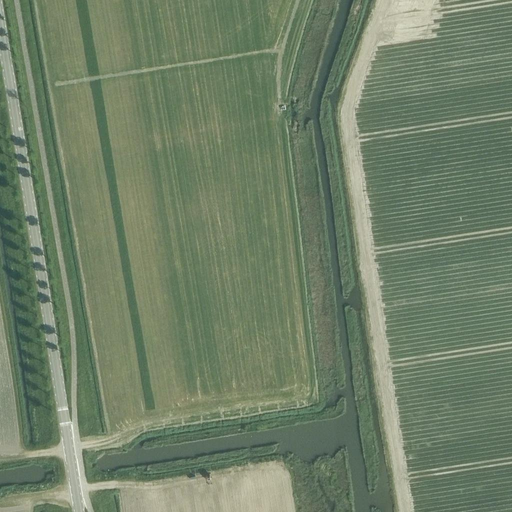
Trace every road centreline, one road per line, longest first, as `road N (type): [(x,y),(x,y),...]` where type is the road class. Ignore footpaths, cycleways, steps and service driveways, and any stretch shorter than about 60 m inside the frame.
road 1 (tertiary): [(78,511),(0,23)]
road 2 (track): [(312,396),(0,460)]
road 3 (track): [(0,161),(44,452)]
road 4 (track): [(22,456),(0,296)]
